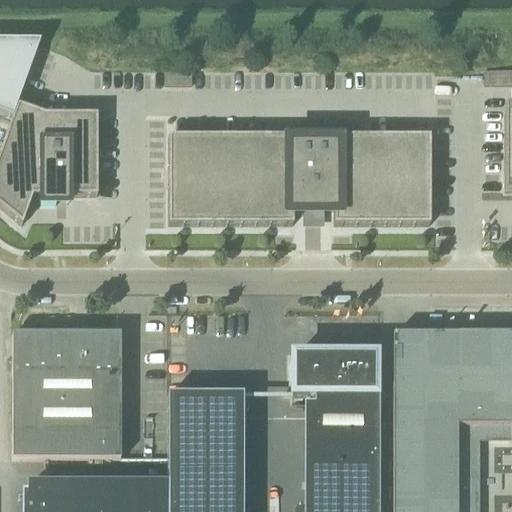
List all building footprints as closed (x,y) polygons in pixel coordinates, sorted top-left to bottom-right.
[(0,118),(12,123),(17,107),(38,50),(40,46),(39,46),(0,45),(0,118)] [(17,107),(12,123),(0,155),(0,211),(22,228),(35,198),(45,198),(45,206),(61,206),(74,206),(74,199),(98,199),(99,117),(45,117),(17,107)] [(429,140),(166,143),(167,230),(292,229),(292,222),(333,221),(333,229),(429,228),(429,140)] [(119,464),(119,338),(11,338),(11,464),(119,464)] [(511,338),(392,339),(392,511),(476,511),(477,444),(509,444),(509,431),(511,430),(511,338)] [(240,511),(238,399),(163,399),(163,478),(163,489),(163,511),(375,511),(374,356),(285,356),(286,393),(301,393),(301,511),(240,511)] [(13,502),(13,511),(163,511),(163,489),(19,489),(19,502),(13,502)]
